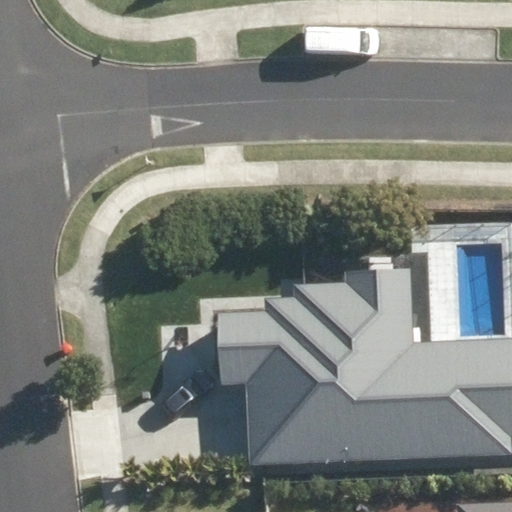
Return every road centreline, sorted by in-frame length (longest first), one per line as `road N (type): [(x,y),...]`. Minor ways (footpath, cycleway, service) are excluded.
road 1 (residential): [(0,121),(225,92),(511,95)]
road 2 (residential): [(0,261),(28,511)]
